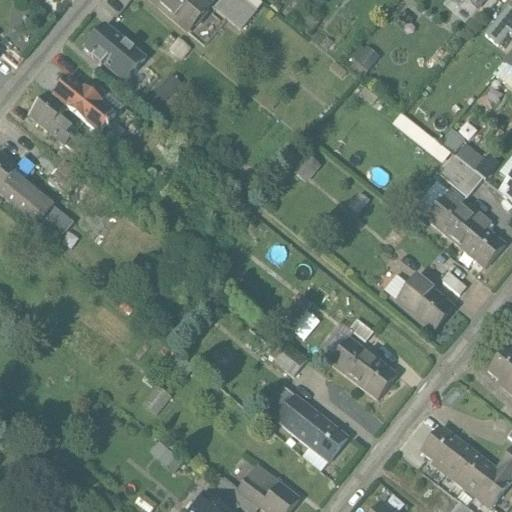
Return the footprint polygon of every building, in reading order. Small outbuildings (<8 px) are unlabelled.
[(149,0),(189,34),(212,8),(202,0),(149,0)] [(255,13),(239,0),(223,0),(215,11),(240,31),(255,13)] [(461,0),(476,13),(486,0),(461,0)] [(511,7),(498,25),(511,36),(511,7)] [(105,28),(85,52),(104,68),(124,44),(105,28)] [(124,44),(104,68),(124,86),(145,61),(124,44)] [(83,91),(69,80),(53,99),(100,138),(107,129),(108,130),(111,127),(110,127),(116,118),(101,106),(101,102),(87,91),(83,91)] [(47,97),(29,120),(48,135),(58,122),(67,112),(47,97)] [(441,165),(451,154),(402,113),(392,124),(441,165)] [(75,135),(58,122),(48,135),(64,148),(75,135)] [(80,161),(64,148),(57,157),(65,164),(72,170),(80,161)] [(0,156),(0,195),(11,183),(19,173),(0,156)] [(483,182),(455,160),(439,179),(467,202),(483,182)] [(65,164),(48,184),(80,210),(96,190),(72,170),(65,164)] [(511,182),(510,185),(511,186),(502,197),(511,204),(511,182)] [(25,195),(11,183),(0,195),(0,196),(14,208),(25,195)] [(96,190),(80,210),(98,225),(115,205),(96,190)] [(491,227),(451,193),(426,222),(485,272),(505,248),(487,233),(491,227)] [(425,305),(407,291),(397,304),(414,318),(425,305)] [(425,305),(414,318),(433,333),(452,310),(433,294),(425,305)] [(302,343),(321,325),(308,310),(312,307),(302,296),(279,318),(302,343)] [(374,337),(358,324),(350,334),(366,346),(374,337)] [(398,379),(350,342),(329,368),(378,405),(398,379)] [(511,352),(509,350),(488,374),(508,391),(511,386),(511,352)] [(159,388),(144,405),(156,415),(171,398),(159,388)] [(309,450),(320,436),(303,423),(292,437),(309,450)] [(347,440),(328,425),(320,436),(309,450),(329,465),(347,440)] [(441,431),(422,455),(447,475),(445,478),(476,502),(477,500),(492,511),(511,485),(511,455),(497,475),(441,431)] [(255,485),(244,498),(261,511),(271,498),(255,485)] [(291,511),(299,502),(280,487),(271,498),(261,511),(262,511),(291,511)] [(212,504),(221,511),(235,511),(237,509),(220,494),(212,504)] [(204,498),(192,511),(221,511),(212,504),(204,498)]
